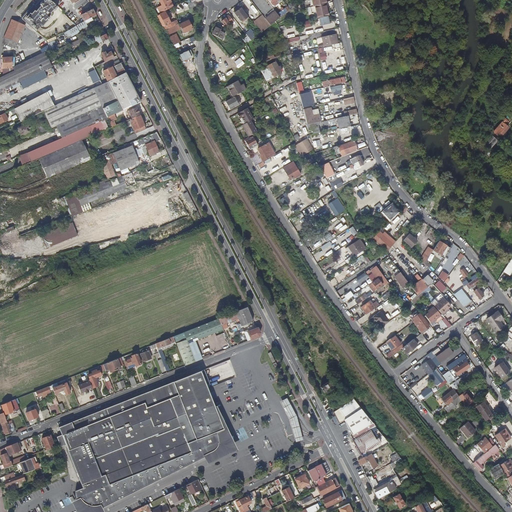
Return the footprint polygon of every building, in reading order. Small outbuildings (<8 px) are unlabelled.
[(47,18),(50,14),(49,13),(51,11),(55,6),(54,5),(50,1),(49,0),(48,0),(44,0),(42,3),(39,0),(38,0),(34,5),(33,4),(20,18),(35,31),(39,27),(47,18)] [(160,13),(169,9),(164,0),(160,0),(162,5),(158,8),(160,13)] [(80,15),(83,21),(84,21),(91,18),(96,15),(92,9),(91,7),(89,8),(90,10),(80,15)] [(247,16),(241,8),(234,13),(241,22),(247,16)] [(158,16),(163,26),(165,25),(170,23),(165,12),(158,16)] [(275,12),(265,19),(268,23),(270,26),(275,22),(280,18),(275,12)] [(233,21),(229,15),(222,21),(226,27),(233,21)] [(40,28),(48,18),(47,18),(39,27),(40,28)] [(18,42),(25,26),(11,20),(4,35),(3,37),(10,38),(18,42)] [(180,24),(184,33),(192,29),(188,20),(180,24)] [(165,30),(167,33),(172,30),(172,32),(180,29),(178,24),(165,30)] [(212,34),(217,37),(221,30),(216,27),(212,34)] [(252,28),(245,34),(251,40),(258,35),(252,28)] [(108,39),(105,33),(104,31),(93,37),(97,45),(108,39)] [(324,45),(329,45),(329,41),(336,40),(334,33),(322,35),(324,45)] [(56,36),(48,40),(49,43),(53,52),(56,51),(51,42),(57,39),(56,36)] [(15,49),(17,44),(3,38),(3,43),(15,49)] [(71,47),(83,41),(82,38),(70,44),(71,47)] [(267,48),(263,51),(267,58),(271,56),(267,48)] [(114,58),(111,52),(106,55),(105,52),(101,54),(105,62),(114,58)] [(44,70),(51,67),(52,66),(50,62),(48,58),(46,55),(45,53),(13,68),(15,71),(0,77),(0,91),(17,83),(19,82),(20,82),(43,70),(44,70)] [(12,66),(12,59),(11,58),(7,58),(7,56),(2,55),(2,68),(12,68),(12,66)] [(275,62),(260,70),(265,78),(267,81),(281,73),(280,70),(281,69),(279,66),(278,66),(275,62)] [(107,80),(125,72),(121,63),(113,67),(113,66),(107,68),(108,69),(103,72),(107,80)] [(43,70),(20,82),(22,86),(47,75),(44,70),(43,70)] [(100,80),(95,70),(88,73),(93,83),(100,80)] [(124,98),(135,92),(125,72),(107,81),(116,101),(124,98)] [(345,81),(344,77),(324,81),(325,86),(345,81)] [(102,107),(104,107),(116,101),(107,81),(107,80),(101,83),(54,105),(42,111),(47,122),(51,130),(56,128),(69,122),(102,107)] [(238,80),(227,86),(233,96),(244,90),(238,80)] [(267,90),(270,89),(266,80),(261,83),(264,87),(265,86),(267,90)] [(42,111),(54,105),(52,102),(47,92),(13,109),(18,118),(20,122),(42,111)] [(107,117),(140,102),(135,92),(124,98),(116,101),(116,102),(103,108),(107,117)] [(230,110),(240,104),(239,102),(237,103),(234,97),(226,102),(230,110)] [(270,97),(266,99),(268,102),(266,103),(267,106),(270,104),(271,107),(274,105),(270,97)] [(103,108),(116,102),(116,101),(104,107),(102,107),(106,118),(106,117),(107,117),(103,108)] [(62,138),(93,124),(98,121),(104,119),(106,118),(102,107),(69,122),(56,128),(61,138),(62,138)] [(131,119),(139,115),(136,108),(128,111),(131,119)] [(254,119),(247,108),(236,115),(242,125),(250,121),(254,119)] [(301,116),(297,108),(288,113),(290,117),(289,118),(291,122),(301,116)] [(276,119),(272,112),(267,114),(269,118),(270,118),(272,121),(276,119)] [(310,119),(311,124),(335,119),(334,114),(310,119)] [(145,128),(139,115),(131,119),(129,119),(130,121),(129,121),(130,125),(131,125),(135,133),(145,128)] [(311,124),(307,125),(308,129),(312,128),(313,133),(318,132),(316,125),(321,124),(321,125),(339,121),(340,128),(349,126),(348,120),(353,119),(353,115),(343,117),(335,119),(311,124)] [(501,135),(508,127),(505,124),(510,119),(506,115),(495,129),(498,132),(501,135)] [(100,132),(108,129),(104,120),(99,122),(96,123),(100,132)] [(250,121),(242,125),(248,137),(257,132),(250,121)] [(51,130),(47,122),(37,127),(40,135),(51,130)] [(33,133),(29,123),(18,128),(22,137),(33,133)] [(82,140),(84,139),(85,139),(86,138),(100,132),(96,123),(62,138),(61,138),(52,142),(36,149),(28,153),(31,161),(39,158),(50,153),(82,140)] [(350,129),(342,132),(345,140),(353,137),(350,129)] [(158,152),(154,142),(160,140),(156,132),(138,140),(141,148),(145,146),(149,156),(158,152)] [(488,137),(483,142),(490,148),(497,140),(490,134),(488,137)] [(250,149),(257,145),(253,137),(249,139),(249,138),(244,140),(250,149)] [(329,148),(341,145),(338,138),(327,141),(329,148)] [(39,158),(42,165),(46,175),(48,178),(90,160),(90,158),(82,140),(50,153),(39,158)] [(357,150),(354,141),(346,144),(350,153),(357,150)] [(260,156),(263,162),(274,155),(269,144),(268,143),(257,148),(261,156),(260,156)] [(484,145),(482,144),(475,151),(483,158),(485,156),(482,160),(484,161),(491,153),(487,149),(483,154),(479,151),(484,146),(484,145)] [(120,171),(139,163),(132,146),(113,153),(117,163),(120,171)] [(31,161),(28,153),(22,155),(19,156),(23,165),(24,164),(31,161)] [(107,156),(106,153),(98,157),(107,180),(114,177),(116,176),(115,174),(111,165),(107,156)] [(117,163),(113,153),(107,156),(111,165),(117,163)] [(305,160),(302,155),(296,159),(299,164),(305,160)] [(153,161),(146,164),(148,170),(157,166),(159,171),(166,168),(162,157),(155,160),(156,162),(154,163),(153,161)] [(42,165),(39,158),(31,161),(24,164),(23,165),(19,166),(22,173),(42,165)] [(293,161),(283,168),(289,179),(294,176),(295,178),(300,174),(293,161)] [(494,175),(498,170),(492,165),(488,170),(494,175)] [(89,203),(88,202),(136,184),(132,173),(130,174),(130,172),(124,174),(124,176),(121,177),(120,175),(117,174),(115,174),(116,176),(114,177),(107,180),(75,193),(83,212),(89,210),(87,204),(89,203)] [(48,178),(46,175),(32,180),(34,185),(32,186),(34,192),(51,185),(48,178)] [(192,203),(186,192),(183,194),(194,214),(198,213),(192,203)] [(83,212),(75,193),(66,197),(73,214),(75,214),(75,216),(83,212)] [(194,214),(183,194),(181,195),(192,215),(194,214)] [(338,215),(345,210),(337,199),(331,203),(338,215)] [(329,204),(336,216),(338,215),(331,203),(329,204)] [(400,214),(392,203),(382,213),(390,224),(400,214)] [(65,218),(52,223),(53,226),(66,220),(65,218)] [(168,232),(186,225),(184,219),(166,227),(168,232)] [(60,243),(78,236),(72,223),(41,236),(47,249),(54,246),(60,243)] [(416,240),(409,234),(403,241),(411,247),(416,240)] [(373,239),(372,241),(388,251),(394,244),(381,235),(376,242),(373,239)] [(344,261),(346,265),(363,253),(362,251),(363,250),(357,241),(346,249),(347,251),(350,250),(354,256),(352,258),(351,257),(344,261)] [(450,249),(439,241),(433,250),(444,258),(450,249)] [(422,256),(427,259),(433,250),(428,247),(422,256)] [(409,284),(398,269),(394,272),(396,277),(395,278),(403,289),(409,284)] [(427,276),(424,278),(429,284),(432,281),(427,276)] [(481,281),(478,277),(468,284),(471,288),(481,281)] [(377,279),(370,284),(373,288),(374,286),(376,289),(382,285),(377,279)] [(429,287),(423,280),(413,289),(417,295),(421,292),(429,287)] [(475,293),(479,299),(483,296),(476,287),(472,289),(473,290),(471,291),(474,294),(475,293)] [(421,292),(417,295),(411,300),(414,305),(425,297),(421,292)] [(442,296),(432,305),(434,307),(443,298),(442,296)] [(434,307),(441,315),(451,307),(443,298),(434,307)] [(366,314),(375,308),(370,301),(361,307),(366,314)] [(436,319),(440,316),(433,307),(428,312),(429,313),(425,317),(433,327),(438,323),(435,319),(436,318),(436,319)] [(253,323),(248,309),(234,314),(219,320),(223,330),(228,328),(227,324),(239,320),(242,327),(253,323)] [(373,317),(381,328),(389,322),(382,311),(373,317)] [(495,333),(503,328),(499,322),(502,319),(497,311),(486,320),(495,333)] [(411,321),(418,315),(415,312),(409,317),(411,321)] [(421,333),(427,329),(429,327),(419,314),(418,315),(411,321),(413,322),(421,333)] [(448,328),(452,326),(445,318),(442,321),(448,328)] [(206,358),(199,340),(223,330),(219,320),(197,329),(184,334),(186,338),(176,342),(174,338),(173,338),(176,345),(184,367),(206,358)] [(260,333),(257,326),(244,331),(248,341),(259,337),(260,333)] [(476,331),(470,335),(476,345),(482,341),(476,331)] [(425,345),(428,343),(422,335),(421,333),(418,335),(425,345)] [(176,342),(186,338),(184,334),(174,338),(176,342)] [(476,345),(470,335),(468,336),(475,347),(476,346),(476,345)] [(394,336),(386,342),(391,350),(400,344),(394,336)] [(169,370),(162,351),(176,345),(173,338),(164,341),(156,345),(157,348),(161,360),(164,367),(166,372),(169,370)] [(417,345),(413,340),(401,349),(405,354),(417,345)] [(386,355),(389,359),(401,349),(399,346),(392,352),(391,351),(386,355)] [(449,354),(446,349),(436,356),(440,361),(449,354)] [(151,359),(148,351),(146,352),(142,353),(140,354),(143,362),(151,359)] [(141,364),(137,354),(132,356),(132,357),(130,358),(130,359),(125,361),(127,369),(141,364)] [(122,366),(120,361),(121,361),(121,359),(112,362),(115,371),(120,369),(119,366),(122,366)] [(435,365),(430,359),(426,362),(427,364),(423,367),(428,374),(432,370),(431,368),(435,365)] [(115,371),(112,362),(103,365),(105,371),(105,372),(109,370),(110,373),(115,371)] [(502,362),(494,368),(502,379),(510,373),(502,362)] [(469,367),(466,363),(461,367),(460,366),(458,367),(462,372),(469,367)] [(95,377),(101,375),(99,371),(97,371),(96,370),(91,372),(92,373),(91,373),(88,375),(89,379),(93,388),(98,385),(95,377)] [(201,371),(59,428),(62,435),(57,437),(60,446),(65,444),(83,488),(75,491),(75,494),(75,496),(76,499),(77,501),(78,503),(79,505),(81,506),(82,508),(84,509),(86,510),(88,510),(91,511),(93,511),(96,511),(100,509),(211,454),(213,453),(216,450),(218,447),(220,444),(222,441),(223,438),(223,434),(223,429),(201,371)] [(133,376),(128,378),(132,387),(136,385),(133,376)] [(324,394),(335,386),(331,380),(321,387),(320,387),(324,394)] [(57,392),(63,390),(65,395),(70,393),(67,385),(70,384),(69,381),(65,383),(66,383),(57,387),(56,384),(51,386),(52,390),(54,395),(58,394),(57,392)] [(46,395),(50,393),(49,392),(52,390),(51,386),(33,393),(36,399),(42,396),(43,399),(47,397),(46,395)] [(458,397),(454,391),(453,390),(441,400),(446,407),(458,397)] [(466,407),(473,402),(465,392),(461,395),(464,399),(461,401),(466,407)] [(446,407),(444,409),(448,414),(455,407),(454,406),(461,401),(458,397),(446,407)] [(303,441),(297,417),(287,398),(280,402),(290,420),(296,443),(303,441)] [(348,418),(361,410),(353,399),(339,408),(333,412),(339,423),(344,420),(348,418)] [(14,411),(10,402),(1,406),(5,415),(14,411)] [(483,403),(477,407),(488,426),(495,421),(483,403)] [(39,417),(35,409),(26,413),(30,421),(39,417)] [(353,435),(372,424),(361,410),(348,418),(344,420),(353,435)] [(6,422),(7,422),(4,413),(0,415),(0,421),(1,424),(3,424),(7,434),(10,433),(6,422)] [(477,420),(474,423),(472,424),(477,431),(482,427),(477,420)] [(475,432),(468,423),(461,429),(468,438),(475,432)] [(353,435),(351,436),(361,455),(381,444),(380,443),(385,440),(372,424),(353,435)] [(505,429),(502,431),(509,440),(511,439),(505,429)] [(488,436),(485,431),(479,436),(482,440),(488,436)] [(509,440),(502,431),(495,436),(501,445),(501,446),(503,449),(505,447),(503,444),(509,440)] [(54,447),(50,436),(42,439),(46,450),(54,447)] [(496,446),(494,443),(491,446),(486,439),(477,445),(485,454),(496,446)] [(10,459),(22,454),(20,448),(19,448),(17,444),(6,448),(8,454),(10,459)] [(485,454),(473,463),(480,471),(483,468),(480,464),(483,462),(484,463),(500,451),(496,446),(485,454)] [(9,462),(6,455),(8,454),(6,448),(0,450),(0,455),(5,470),(13,466),(11,462),(9,462)] [(393,462),(401,458),(397,453),(389,457),(392,463),(393,462)] [(377,466),(370,454),(358,461),(361,465),(367,461),(372,469),(377,466)] [(39,468),(35,458),(30,459),(34,470),(39,468)] [(392,463),(389,464),(392,468),(396,466),(396,467),(397,468),(398,467),(398,468),(399,467),(399,466),(399,465),(405,462),(401,458),(393,462),(392,463)] [(34,470),(30,459),(26,461),(20,463),(24,474),(34,470)] [(510,468),(506,460),(501,463),(506,470),(510,468)] [(506,472),(499,462),(496,464),(502,472),(505,478),(507,476),(509,475),(507,471),(506,472)] [(496,464),(487,469),(493,478),(502,472),(496,464)] [(326,476),(320,465),(308,471),(313,482),(320,478),(320,479),(326,476)] [(60,474),(67,471),(65,467),(60,469),(61,470),(54,473),(55,476),(60,474)] [(6,482),(16,477),(15,473),(4,477),(6,482)] [(300,489),(309,484),(305,475),(295,480),(300,489)] [(387,494),(402,485),(396,475),(387,481),(387,482),(384,484),(384,483),(378,486),(375,479),(372,481),(371,480),(369,482),(373,490),(378,499),(387,494)] [(405,483),(416,477),(415,475),(404,481),(405,483)] [(17,487),(16,485),(24,481),(22,476),(14,479),(5,483),(6,487),(7,487),(9,491),(17,487)] [(339,487),(338,484),(335,478),(317,487),(318,491),(324,488),(326,493),(339,487)] [(203,489),(202,488),(200,483),(198,479),(183,487),(185,489),(193,506),(196,504),(192,495),(203,489)] [(278,487),(277,486),(268,490),(271,497),(280,492),(278,487)] [(293,499),(288,488),(281,491),(287,502),(293,499)] [(179,489),(165,496),(166,499),(170,497),(173,502),(174,506),(184,501),(180,491),(179,489)] [(346,498),(342,491),(322,500),(326,508),(339,501),(340,501),(346,498)] [(299,502),(301,505),(313,499),(311,495),(302,500),(303,500),(299,502)] [(405,505),(399,495),(393,498),(399,509),(405,505)] [(249,511),(249,510),(248,510),(246,506),(251,503),(248,497),(239,501),(244,511),(249,511)] [(260,511),(266,511),(272,509),(268,501),(267,499),(267,498),(263,500),(267,507),(260,510),(260,511)] [(244,511),(239,501),(236,502),(239,508),(241,511),(244,511)] [(430,510),(425,501),(415,507),(417,511),(432,511),(431,510),(430,510)]
